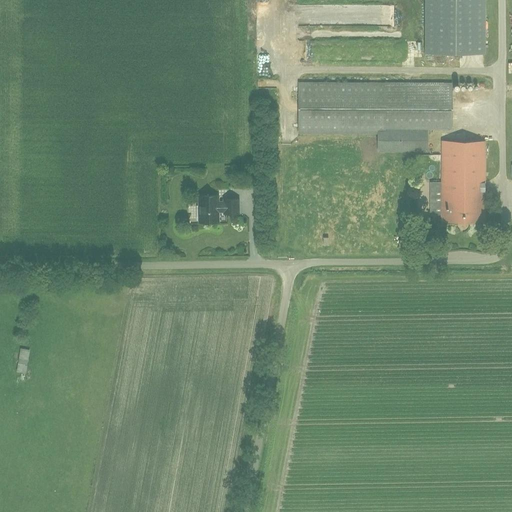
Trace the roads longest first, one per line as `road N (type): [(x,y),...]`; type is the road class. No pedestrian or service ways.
road 1 (residential): [(0,270),(286,270)]
road 2 (unclassified): [(246,511),(286,270)]
